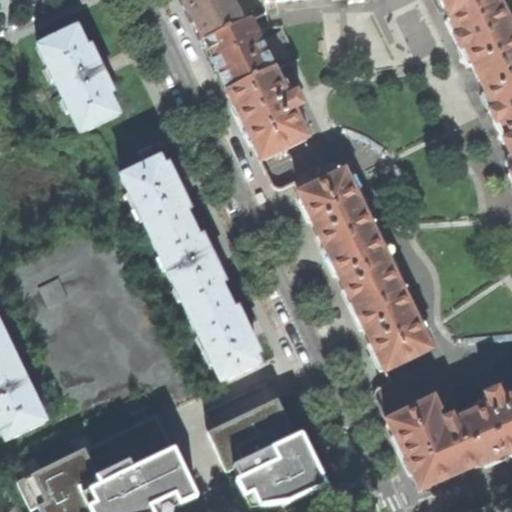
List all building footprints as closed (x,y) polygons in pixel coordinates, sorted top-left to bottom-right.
[(179,0),(200,44),(238,27),(226,1),(226,0),(179,0)] [(263,0),(263,5),(307,0),(345,0),(346,6),(361,4),(360,0),(435,0),(454,36),(448,39),(455,53),(461,51),(489,110),(484,112),(490,125),(495,124),(504,140),(499,142),(511,169),(511,171),(502,177),(509,190),(511,188),(511,395),(499,401),(494,390),(480,397),(485,408),(451,423),(448,417),(439,421),(430,400),(383,423),(392,441),(401,459),(417,493),(423,492),(511,453),(511,36),(503,17),(494,0),(263,0)] [(211,66),(224,94),(272,72),(248,22),(238,27),(200,44),(211,66)] [(37,49),(78,135),(115,117),(99,81),(103,79),(99,70),(96,65),(92,67),(75,30),(37,49)] [(303,141),(290,112),(300,108),(294,94),(284,98),(272,72),(224,94),(238,122),(257,163),(303,141)] [(156,161),(119,180),(149,240),(185,222),(174,198),(178,196),(175,189),(172,182),(168,184),(156,161)] [(342,172),(295,195),(311,226),(338,283),(367,343),(382,375),(428,353),(342,172)] [(202,257),(185,222),(149,240),(188,323),(225,306),(209,271),(213,269),(209,261),(206,255),(202,257)] [(236,328),(225,306),(188,323),(218,385),(255,367),(244,343),(248,341),(244,333),(241,326),(236,328)] [(0,434),(5,444),(42,425),(2,342),(0,342),(0,434)] [(298,431),(229,464),(250,508),(286,504),(299,498),(325,486),(298,431)] [(180,511),(201,502),(174,449),(139,465),(133,455),(91,473),(80,451),(14,484),(27,511),(180,511)]
